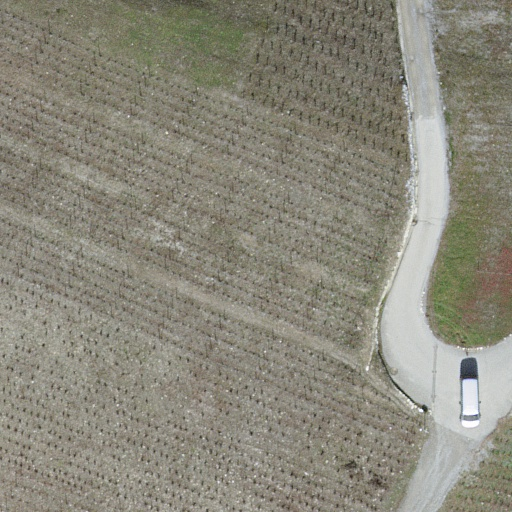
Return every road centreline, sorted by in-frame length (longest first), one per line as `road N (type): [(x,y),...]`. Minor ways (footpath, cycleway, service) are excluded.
road 1 (unclassified): [(376,0),(393,160),(370,335),(382,363),(424,397),(486,377),(511,316)]
road 2 (track): [(374,511),(416,446),(424,397)]
